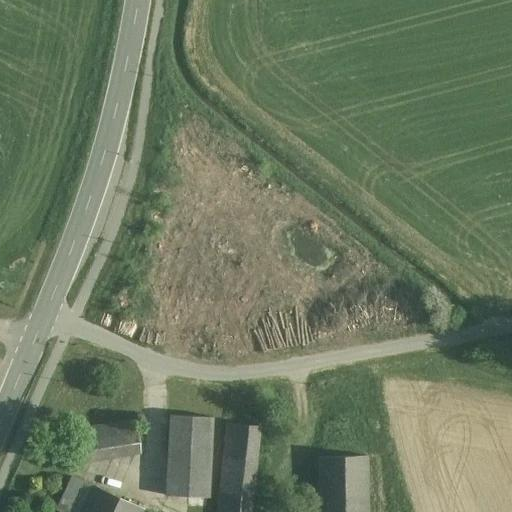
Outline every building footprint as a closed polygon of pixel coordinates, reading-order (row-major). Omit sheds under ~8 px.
[(212,418),(169,416),(166,496),(188,497),(188,508),(208,509),(212,418)] [(134,421),(70,432),(75,463),(140,452),(134,421)] [(250,511),(259,427),(227,424),(217,511),(250,511)] [(319,458),(319,511),(367,511),(366,457),(319,458)] [(147,511),(73,477),(57,511),(59,511),(147,511)]
